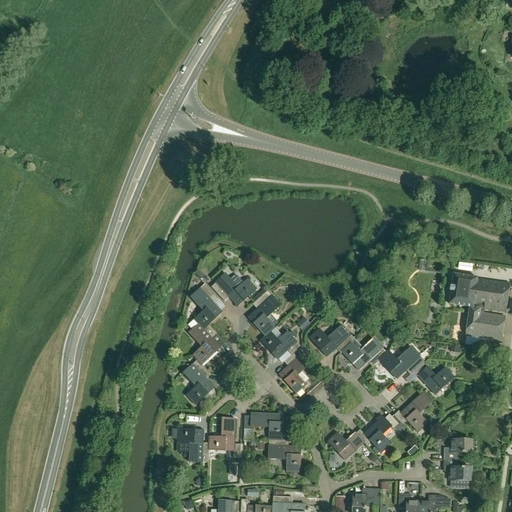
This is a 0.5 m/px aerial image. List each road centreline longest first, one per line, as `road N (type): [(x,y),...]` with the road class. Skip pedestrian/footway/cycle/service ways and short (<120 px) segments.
road 1 (primary): [(40,511),(73,346),(166,110)]
road 2 (tertiary): [(511,205),(166,110)]
road 3 (primary): [(166,110),(233,0)]
